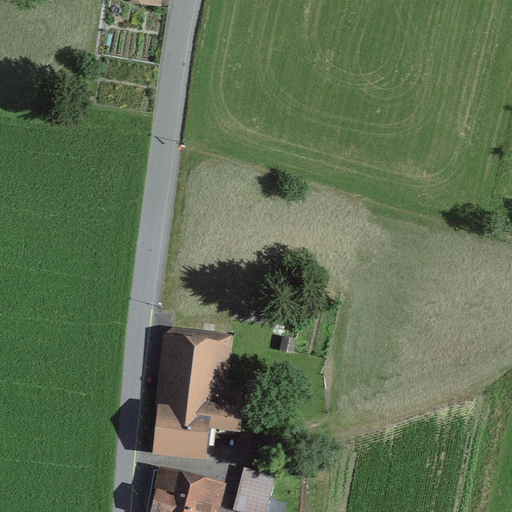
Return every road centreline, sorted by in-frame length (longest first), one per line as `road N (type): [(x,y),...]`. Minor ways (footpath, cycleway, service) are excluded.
road 1 (unclassified): [(122,511),(183,0)]
road 2 (track): [(511,356),(240,456)]
